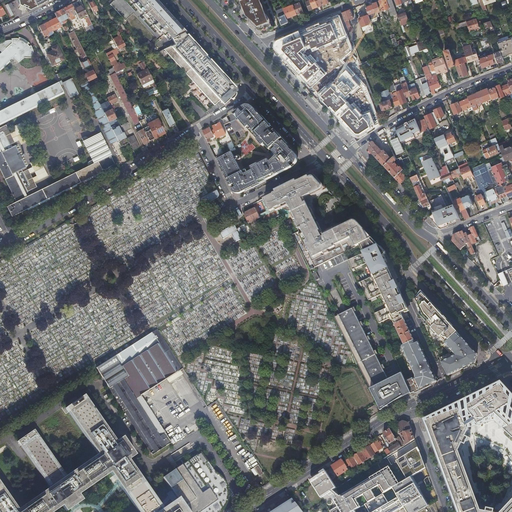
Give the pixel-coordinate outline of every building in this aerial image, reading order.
[(17,0),(19,4),(29,9),(36,6),(36,7),(49,0),(17,0)] [(181,33),(184,31),(175,20),(172,17),(171,16),(167,12),(156,0),(130,0),(138,9),(140,12),(141,11),(144,14),(143,15),(157,30),(157,31),(159,32),(160,32),(163,35),(163,34),(168,39),(171,37),(181,33)] [(272,27),(261,0),(234,0),(235,1),(262,30),(262,31),(263,31),(271,28),(272,27)] [(305,0),(309,10),(313,8),(310,0),(305,0)] [(392,15),(386,0),(380,0),(379,1),(382,10),(388,8),(391,16),(392,15)] [(397,13),(392,0),(386,0),(392,15),(397,13)] [(97,12),(99,11),(94,1),(89,3),(93,12),(97,10),(97,12)] [(297,14),(304,11),(300,1),(293,4),(297,14)] [(6,13),(11,10),(8,4),(7,2),(2,5),(6,13)] [(77,14),(74,9),(72,3),(63,8),(68,17),(69,20),(75,17),(74,15),(77,14)] [(87,14),(83,4),(74,9),(77,14),(79,18),(84,15),(87,14)] [(283,8),(287,18),(297,14),(293,4),(291,5),(287,7),(283,8)] [(370,19),(377,16),(376,14),(373,5),(366,7),(368,14),(370,19)] [(124,6),(124,18),(132,18),(132,6),(124,6)] [(68,17),(63,8),(54,12),(57,17),(59,22),(60,21),(62,20),(63,23),(66,22),(66,20),(65,18),(68,17)] [(283,8),(276,11),(282,24),(289,21),(287,18),(283,8)] [(354,17),(351,9),(342,13),(344,18),(347,27),(349,32),(353,30),(351,26),(348,20),(354,17)] [(398,14),(401,25),(411,22),(407,11),(398,14)] [(347,37),(340,14),(278,41),(277,47),(287,58),(298,71),(308,82),(312,86),(327,73),(316,62),(314,64),(301,50),(307,46),(311,44),(313,50),(347,37)] [(362,26),(372,23),(370,19),(368,14),(359,18),(362,26)] [(154,33),(157,31),(157,30),(143,15),(140,18),(154,33)] [(49,21),(53,30),(61,26),(59,22),(57,17),(54,18),(53,17),(52,18),(52,19),(49,21)] [(477,19),(466,22),(467,25),(469,31),(479,27),(479,25),(477,19)] [(88,59),(90,63),(93,61),(82,38),(83,38),(75,24),(74,24),(72,20),(70,21),(73,28),(87,57),(88,59)] [(48,32),(53,30),(49,21),(44,23),(48,32)] [(490,21),(484,23),(486,28),(490,26),(491,31),(494,30),(490,21)] [(47,42),(51,39),(50,37),(51,36),(50,35),(49,35),(48,32),(44,23),(39,26),(47,42)] [(434,33),(433,29),(432,26),(424,29),(426,36),(434,33)] [(444,32),(442,26),(433,29),(434,33),(435,36),(444,32)] [(87,57),(73,28),(70,30),(71,32),(69,33),(82,59),(87,57)] [(122,46),(126,44),(118,30),(115,32),(118,36),(113,38),(118,48),(120,47),(121,48),(123,47),(122,46)] [(181,33),(171,37),(175,44),(159,51),(164,57),(168,53),(215,104),(220,100),(223,103),(230,97),(230,98),(231,97),(233,96),(234,95),(235,92),(233,90),(232,91),(231,90),(215,72),(216,73),(217,73),(218,72),(219,71),(218,70),(217,69),(216,69),(214,67),(216,65),(199,47),(200,47),(194,40),(193,40),(187,33),(185,35),(183,32),(185,31),(184,31),(181,33)] [(0,168),(14,197),(16,196),(18,200),(16,201),(7,205),(12,216),(103,171),(102,168),(101,167),(102,166),(102,165),(103,165),(106,163),(108,167),(115,163),(100,132),(88,138),(87,137),(86,136),(85,136),(82,137),(93,159),(91,160),(93,163),(88,165),(29,195),(27,196),(23,188),(25,187),(29,185),(29,184),(22,170),(27,168),(21,156),(23,155),(24,155),(24,154),(24,153),(23,153),(23,154),(23,155),(20,156),(14,143),(10,145),(3,132),(2,131),(0,131),(0,122),(64,91),(61,85),(63,83),(70,97),(79,93),(71,77),(63,81),(62,79),(0,109),(0,68),(8,61),(9,61),(11,63),(12,63),(14,63),(16,63),(18,62),(19,61),(19,62),(25,57),(34,57),(34,55),(34,52),(33,48),(31,45),(29,46),(27,44),(29,42),(27,40),(24,39),(22,37),(19,37),(19,38),(15,38),(11,38),(12,38),(12,39),(7,40),(5,40),(2,42),(0,42),(0,49),(1,52),(0,52),(0,168)] [(511,38),(498,43),(500,51),(503,57),(511,53),(511,38)] [(428,48),(425,39),(417,42),(417,44),(420,51),(423,49),(428,48)] [(469,40),(461,43),(465,53),(466,56),(468,61),(478,57),(478,56),(475,49),(474,44),(470,45),(469,40)] [(121,69),(126,67),(124,63),(118,65),(114,55),(119,53),(114,43),(111,44),(114,49),(107,52),(116,72),(121,69)] [(417,52),(420,51),(417,44),(409,48),(411,54),(417,52)] [(57,45),(52,47),(54,50),(47,53),(53,64),(64,59),(57,45)] [(412,55),(411,54),(409,48),(408,45),(403,47),(407,57),(412,55)] [(391,55),(388,47),(386,48),(387,51),(382,52),(384,58),(391,55)] [(450,67),(456,65),(454,60),(450,49),(444,51),(450,67)] [(500,51),(494,53),(497,63),(504,60),(503,57),(500,51)] [(494,59),(493,54),(488,56),(486,52),(482,53),(484,57),(479,59),(482,68),(494,63),(496,63),(495,61),(494,59)] [(391,55),(384,58),(378,60),(380,64),(393,60),(391,55)] [(447,69),(443,57),(432,61),(433,63),(435,70),(437,73),(441,71),(444,71),(444,72),(448,71),(447,69)] [(456,65),(460,78),(468,75),(464,63),(462,57),(454,60),(456,65)] [(83,68),(91,64),(90,63),(88,59),(81,62),(83,68)] [(152,78),(143,59),(137,62),(138,64),(139,63),(143,71),(142,71),(147,81),(152,78)] [(216,73),(215,72),(231,90),(235,86),(228,79),(229,79),(222,72),(216,65),(214,67),(216,69),(217,69),(218,70),(219,71),(218,72),(217,73),(216,73)] [(110,75),(111,74),(115,72),(113,67),(108,69),(110,72),(106,74),(107,76),(110,75)] [(432,95),(436,93),(434,89),(440,86),(436,75),(431,77),(429,69),(424,71),(426,76),(430,90),(431,91),(432,95)] [(95,82),(99,80),(93,70),(85,74),(88,80),(93,78),(95,82)] [(361,85),(347,70),(323,92),(321,96),(356,134),(363,135),(376,126),(371,112),(363,116),(346,98),(361,85)] [(147,81),(142,71),(137,74),(142,83),(147,81)] [(115,72),(111,74),(131,115),(133,114),(135,113),(118,76),(115,72)] [(426,94),(431,91),(430,90),(426,76),(420,78),(426,94)] [(147,81),(142,83),(143,85),(151,81),(154,86),(156,85),(152,78),(147,81)] [(421,96),(426,94),(420,78),(415,80),(421,96)] [(138,87),(134,81),(128,85),(132,91),(138,87)] [(393,81),(387,84),(389,88),(390,92),(392,91),(396,89),(397,91),(401,104),(408,101),(401,84),(395,86),(393,81)] [(407,81),(401,83),(401,84),(408,101),(408,103),(412,102),(410,95),(411,95),(408,85),(407,81)] [(415,83),(408,85),(411,95),(413,99),(420,96),(415,83)] [(511,92),(508,83),(502,86),(506,94),(507,93),(510,99),(511,98),(511,92)] [(504,95),(506,94),(502,86),(501,86),(500,85),(496,87),(500,98),(505,96),(504,95)] [(118,140),(113,129),(108,121),(102,107),(101,106),(92,87),(91,87),(84,91),(111,144),(118,140)] [(154,87),(145,91),(148,96),(156,92),(154,87)] [(500,98),(496,87),(488,89),(492,98),(493,100),(500,98)] [(390,92),(389,88),(384,90),(388,100),(380,103),(383,110),(395,106),(392,98),(392,97),(391,95),(390,92)] [(492,98),(488,89),(488,88),(477,92),(481,102),(481,103),(492,98)] [(401,104),(397,91),(394,92),(395,95),(396,96),(394,97),(393,96),(392,97),(392,98),(395,106),(397,112),(400,111),(398,105),(401,104)] [(477,92),(468,96),(468,98),(473,110),(474,111),(479,109),(477,106),(479,106),(478,103),(481,102),(477,92)] [(114,94),(107,97),(110,104),(118,100),(114,94)] [(469,111),(473,110),(468,98),(465,100),(465,99),(459,102),(463,111),(468,109),(469,111)] [(463,111),(459,102),(451,105),(455,114),(463,111)] [(102,107),(108,121),(112,119),(113,119),(112,117),(115,116),(111,108),(111,109),(108,104),(102,107)] [(294,152),(254,108),(253,107),(253,106),(252,106),(251,106),(250,106),(249,106),(248,106),(247,106),(246,106),(245,106),(245,107),(244,107),(243,107),(244,108),(241,111),(240,109),(239,111),(238,112),(238,114),(237,117),(238,118),(240,120),(274,159),(272,161),(272,160),(272,161),(270,162),(269,160),(259,165),(259,164),(241,172),(236,161),(238,160),(239,160),(240,160),(241,160),(241,158),(241,157),(240,156),(239,156),(235,158),(232,152),(225,156),(217,160),(231,188),(232,190),(234,192),(236,194),(239,194),(241,194),(243,194),(292,168),(295,166),(296,165),(297,163),(298,162),(298,160),(298,159),(298,157),(297,155),(294,152)] [(445,116),(441,107),(434,110),(439,121),(442,120),(441,117),(445,116)] [(164,115),(171,128),(175,126),(174,124),(175,123),(170,112),(168,108),(162,111),(164,115)] [(434,112),(425,116),(430,129),(440,125),(434,112)] [(415,118),(421,132),(429,129),(425,119),(421,121),(418,114),(414,115),(415,118)] [(148,140),(154,138),(149,127),(145,118),(139,121),(143,129),(148,140)] [(403,142),(422,133),(421,132),(415,118),(408,122),(407,122),(406,122),(406,123),(396,128),(403,142)] [(0,127),(0,131),(2,131),(3,132),(10,145),(19,140),(21,144),(30,139),(21,122),(12,127),(14,131),(10,133),(6,124),(0,127)] [(127,122),(121,125),(122,128),(124,131),(130,127),(127,122)] [(213,131),(217,139),(226,135),(220,123),(213,127),(215,130),(213,131)] [(116,128),(113,129),(118,140),(121,146),(124,144),(122,141),(124,140),(123,138),(126,136),(124,131),(122,132),(119,125),(116,127),(116,128)] [(159,134),(165,131),(162,125),(156,128),(159,134)] [(159,134),(156,128),(156,127),(152,129),(151,126),(149,127),(154,138),(160,135),(159,134)] [(202,132),(208,143),(210,143),(208,139),(214,136),(210,128),(202,132)] [(148,150),(152,148),(148,140),(143,129),(137,131),(143,144),(145,143),(148,150)] [(447,139),(450,148),(452,147),(451,143),(456,141),(453,135),(452,136),(451,132),(445,135),(447,139)] [(453,155),(450,148),(447,139),(445,135),(444,134),(435,139),(445,161),(454,157),(453,155)] [(127,138),(133,150),(139,146),(134,135),(127,138)] [(498,151),(501,150),(498,144),(497,140),(496,137),(491,139),(493,146),(491,147),(483,150),(486,158),(499,153),(498,151)] [(369,149),(384,165),(391,158),(389,156),(383,150),(382,151),(376,145),(378,144),(376,142),(375,143),(373,141),(370,143),(369,149)] [(504,145),(503,142),(502,142),(498,144),(501,150),(505,160),(510,158),(511,161),(511,160),(511,146),(505,149),(503,145),(504,145)] [(216,158),(217,160),(225,156),(222,149),(219,151),(221,156),(216,158)] [(395,177),(401,171),(404,169),(401,166),(399,167),(394,161),(395,160),(402,163),(402,165),(404,165),(402,159),(401,157),(396,159),(394,155),(391,158),(384,165),(395,177)] [(406,167),(406,169),(408,168),(407,164),(411,162),(411,161),(409,156),(402,159),(404,165),(406,167)] [(437,178),(441,176),(432,156),(428,158),(428,159),(424,161),(426,167),(425,168),(428,174),(429,174),(432,180),(437,177),(437,178)] [(32,166),(23,171),(29,184),(29,185),(25,187),(27,191),(37,186),(35,182),(48,175),(39,157),(30,162),(32,166)] [(500,178),(511,173),(506,162),(488,170),(494,184),(495,188),(498,194),(500,198),(507,196),(500,178)] [(494,184),(488,170),(485,163),(475,167),(484,187),(488,186),(487,182),(494,184)] [(464,179),(473,175),(471,169),(470,168),(469,165),(460,170),(462,174),(464,179)] [(486,191),(484,187),(475,167),(471,169),(473,175),(486,203),(490,201),(486,191)] [(401,184),(404,178),(406,177),(401,171),(395,177),(401,184)] [(441,176),(444,183),(447,182),(446,181),(445,180),(449,178),(450,179),(453,178),(450,173),(441,176)] [(508,197),(511,195),(511,176),(511,174),(511,173),(500,178),(507,196),(508,197)] [(417,174),(410,177),(420,199),(417,202),(419,204),(421,201),(428,198),(417,174)] [(345,252),(360,245),(361,244),(372,238),(363,227),(360,224),(356,220),(337,229),(337,227),(322,235),(312,215),(309,210),(309,209),(307,210),(301,199),(310,195),(311,197),(327,188),(318,178),(309,177),(260,201),(266,212),(259,215),(260,217),(264,224),(281,216),(279,212),(279,210),(283,208),(283,209),(287,206),(289,207),(290,209),(292,213),(293,213),(295,218),(296,219),(297,222),(296,223),(301,233),(298,234),(314,268),(345,252)] [(454,182),(454,181),(451,182),(452,185),(447,187),(448,190),(456,187),(456,186),(454,182)] [(498,194),(495,188),(486,191),(490,201),(492,204),(499,200),(497,195),(498,194)] [(220,195),(217,190),(202,199),(206,205),(219,197),(219,196),(220,195)] [(461,198),(466,208),(474,205),(469,194),(461,198)] [(447,223),(459,218),(453,204),(446,207),(441,195),(439,195),(439,197),(429,201),(430,204),(431,206),(431,207),(434,212),(430,216),(431,217),(439,226),(439,227),(444,228),(445,227),(449,226),(447,223)] [(421,201),(424,206),(427,205),(430,204),(429,201),(428,198),(421,201)] [(460,207),(465,219),(470,217),(466,208),(461,198),(454,201),(457,208),(460,207)] [(256,208),(250,211),(255,220),(260,217),(259,215),(256,208)] [(250,211),(244,214),(249,223),(255,220),(250,211)] [(237,229),(236,227),(235,226),(234,226),(233,226),(220,233),(223,239),(232,234),(237,242),(242,239),(243,238),(237,229)] [(475,227),(474,226),(470,228),(473,235),(468,237),(472,245),(477,243),(475,239),(479,237),(475,227)] [(463,240),(468,237),(467,233),(464,234),(463,231),(460,232),(463,240)] [(465,244),(463,240),(460,232),(454,235),(452,240),(461,250),(462,250),(461,249),(466,245),(465,244)] [(472,245),(468,237),(463,240),(465,244),(468,243),(470,247),(469,248),(471,254),(475,252),(472,245)] [(395,324),(404,319),(401,313),(408,309),(395,280),(393,281),(387,267),(388,267),(383,256),(386,253),(372,238),(361,244),(360,245),(364,252),(349,260),(353,269),(354,271),(356,270),(355,268),(368,262),(374,275),(359,282),(364,289),(364,291),(367,297),(369,300),(383,294),(389,307),(375,313),(375,315),(379,323),(392,317),(395,324)] [(495,247),(498,257),(492,259),(495,268),(507,264),(500,245),(495,247)] [(506,271),(498,274),(504,287),(511,284),(506,271)] [(458,332),(423,294),(416,300),(422,311),(420,313),(420,315),(432,328),(431,329),(441,340),(447,334),(451,339),(458,332)] [(406,382),(402,373),(389,380),(384,369),(385,368),(384,365),(382,365),(376,355),(378,354),(377,350),(375,351),(369,341),(371,339),(369,336),(367,337),(362,326),(364,325),(362,322),(360,323),(355,312),(357,311),(355,308),(353,309),(348,311),(335,317),(382,410),(394,402),(412,394),(406,382)] [(414,340),(404,319),(395,324),(405,345),(414,340)] [(157,328),(96,367),(153,455),(171,443),(141,396),(183,369),(157,328)] [(478,354),(458,332),(451,339),(446,345),(457,355),(441,362),(448,376),(453,374),(476,362),(478,354)] [(418,339),(414,340),(405,345),(399,347),(402,354),(413,379),(406,382),(412,394),(437,381),(418,339)] [(402,354),(395,357),(402,373),(406,382),(413,379),(402,354)] [(474,418),(467,423),(460,409),(425,422),(458,511),(511,511),(511,424),(499,412),(511,403),(511,399),(501,383),(466,407),(474,418)] [(219,473),(215,471),(201,451),(158,480),(166,491),(170,488),(178,499),(164,509),(129,459),(136,455),(123,436),(116,441),(84,395),(66,408),(98,454),(66,476),(34,430),(17,441),(50,487),(18,509),(0,483),(0,511),(53,511),(63,506),(66,511),(75,505),(83,500),(79,494),(110,472),(119,484),(138,511),(221,511),(222,511),(224,509),(226,506),(227,504),(228,501),(229,499),(229,495),(229,492),(229,489),(228,486),(227,483),(226,481),(224,478),(221,475),(219,473)] [(229,407),(228,411),(244,414),(245,409),(236,407),(238,400),(226,397),(224,406),(229,407)] [(403,421),(397,424),(406,445),(411,442),(415,439),(409,423),(403,421)] [(396,439),(390,429),(383,433),(389,443),(396,439)] [(370,446),(374,453),(382,448),(380,445),(381,444),(380,442),(379,442),(378,441),(370,446)] [(391,454),(401,448),(398,443),(388,449),(391,454)] [(361,451),(367,460),(375,454),(374,453),(370,446),(361,451)] [(353,457),(358,465),(367,460),(361,451),(353,457)] [(353,468),(358,465),(353,457),(344,462),(349,469),(352,467),(353,468)] [(342,459),(332,466),(338,476),(344,472),(346,475),(350,472),(349,469),(344,462),(342,459)] [(263,473),(258,465),(253,468),(259,476),(263,473)] [(354,499),(364,493),(369,502),(376,498),(371,489),(379,484),(384,493),(400,483),(391,467),(341,496),(338,498),(335,500),(339,507),(331,511),(352,511),(360,508),(354,499)] [(325,470),(310,479),(322,497),(331,491),(333,489),(337,487),(325,470)] [(354,511),(353,511),(395,511),(403,507),(406,511),(420,511),(429,507),(417,487),(416,487),(410,478),(393,488),(397,496),(399,498),(390,503),(388,504),(382,495),(365,505),(368,511),(354,511)] [(333,489),(331,491),(336,495),(338,498),(341,496),(333,489)] [(300,511),(292,502),(290,499),(269,511),(300,511)]
